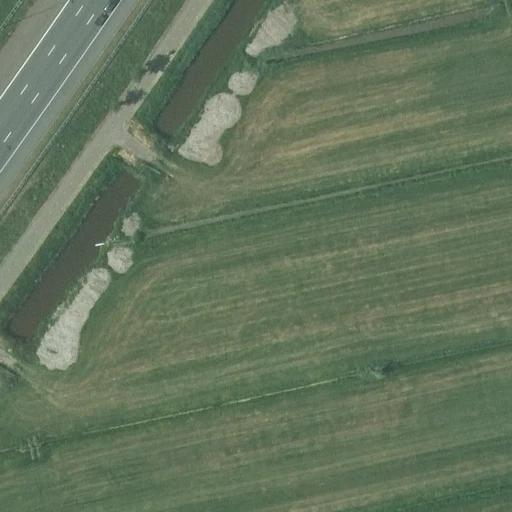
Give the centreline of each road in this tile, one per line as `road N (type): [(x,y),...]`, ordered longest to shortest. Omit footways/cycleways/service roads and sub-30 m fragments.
road 1 (unclassified): [(0,280),(201,0)]
road 2 (motorway): [(0,135),(99,0)]
